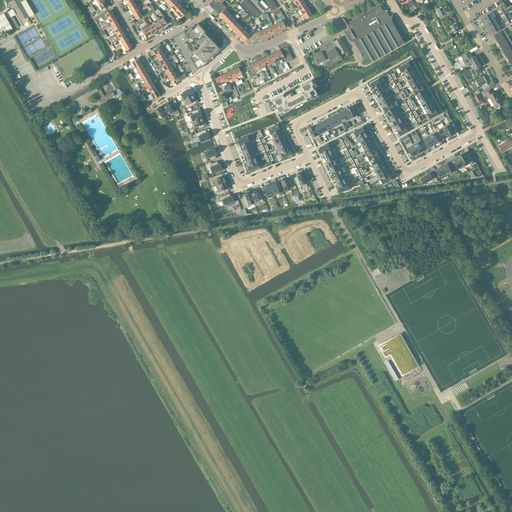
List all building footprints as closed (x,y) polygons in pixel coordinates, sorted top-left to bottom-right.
[(13,6),(22,20),(29,16),(21,3),(20,2),(23,0),(14,0),(10,3),(12,6),(13,6)] [(134,0),(133,1),(127,4),(130,9),(136,6),(134,2),(137,1),(136,0),(134,0)] [(171,0),(168,4),(172,8),(178,3),(175,0),(171,0)] [(208,4),(206,6),(207,7),(206,8),(211,13),(213,10),(214,9),(221,3),(218,0),(212,0),(209,3),(208,4)] [(262,0),(259,2),(266,9),(268,7),(262,0)] [(259,1),(255,5),(262,13),(266,9),(259,2),(259,1)] [(297,5),(295,6),(297,9),(298,8),(300,10),(306,6),(304,1),(297,6),(297,5)] [(105,2),(99,5),(102,11),(108,7),(105,2)] [(273,2),(267,5),(271,12),(277,8),(273,2)] [(172,8),(177,13),(182,7),(178,3),(172,8)] [(221,3),(214,9),(219,14),(218,15),(224,9),(226,8),(221,3)] [(344,31),(362,62),(366,60),(368,64),(404,43),(400,35),(404,32),(403,32),(401,29),(395,18),(393,15),(390,17),(382,3),(364,14),(363,12),(357,15),(359,17),(349,22),(348,20),(344,23),(347,29),(344,31)] [(136,6),(130,9),(133,14),(139,11),(136,6)] [(300,10),(302,15),(309,10),(306,6),(300,10)] [(182,7),(177,13),(181,18),(187,12),(182,7)] [(224,9),(218,15),(222,18),(228,12),(224,9)] [(309,10),(302,15),(305,19),(312,15),(310,11),(309,10)] [(101,14),(102,17),(105,15),(108,19),(114,16),(111,11),(107,13),(106,11),(101,14)] [(139,11),(133,14),(137,20),(143,16),(139,11)] [(228,12),(222,18),(226,22),(232,16),(228,12)] [(481,18),(484,24),(494,18),(491,12),(481,18)] [(0,14),(0,28),(4,26),(7,32),(12,29),(4,13),(0,14)] [(109,22),(107,24),(107,25),(108,25),(108,26),(111,24),(117,21),(114,16),(108,19),(109,22)] [(226,22),(229,26),(235,20),(232,16),(226,22)] [(158,18),(157,19),(158,21),(162,27),(167,24),(167,23),(165,20),(164,19),(164,18),(163,17),(160,19),(159,17),(158,17),(158,18)] [(484,24),(487,29),(497,24),(494,18),(484,24)] [(235,20),(229,26),(233,30),(239,24),(235,20)] [(111,24),(114,30),(120,26),(117,21),(111,24)] [(152,23),(153,24),(157,30),(162,27),(158,21),(155,23),(154,21),(152,23)] [(282,21),(278,23),(281,31),(286,28),(284,25),(282,21)] [(147,24),(146,24),(148,27),(151,33),(157,30),(153,24),(150,26),(149,24),(148,23),(147,24)] [(451,30),(450,31),(452,34),(453,33),(454,33),(459,30),(456,23),(450,27),(451,30)] [(145,25),(141,28),(143,30),(143,31),(145,34),(146,36),(151,33),(148,27),(146,24),(145,25)] [(191,27),(186,33),(190,37),(192,40),(196,44),(196,43),(200,39),(205,45),(203,46),(200,48),(201,49),(198,51),(195,53),(195,54),(193,56),(191,55),(190,56),(197,68),(200,65),(201,66),(221,48),(215,42),(214,43),(205,34),(207,33),(198,24),(194,27),(193,29),(191,27)] [(239,24),(233,30),(236,34),(243,28),(239,24)] [(497,24),(487,29),(491,35),(501,29),(497,24)] [(273,25),(268,27),(272,35),(277,33),(273,25)] [(114,30),(117,35),(123,31),(120,26),(114,30)] [(268,27),(263,30),(267,37),(272,35),(268,27)] [(236,34),(240,37),(246,32),(243,28),(236,34)] [(494,35),(497,41),(507,35),(504,29),(494,35)] [(263,30),(258,32),(262,39),(262,40),(267,37),(263,30)] [(119,40),(120,40),(126,36),(123,31),(117,35),(119,38),(118,38),(119,40)] [(246,32),(240,37),(244,41),(250,35),(246,32)] [(250,35),(244,41),(248,45),(262,39),(258,32),(250,36),(250,35)] [(497,41),(501,46),(511,40),(507,35),(497,41)] [(120,40),(123,45),(129,42),(126,36),(120,40)] [(320,49),(321,51),(323,54),(326,52),(334,65),(342,59),(342,58),(340,55),(348,50),(340,38),(320,49)] [(501,46),(504,52),(511,46),(511,42),(511,40),(501,46)] [(129,42),(123,45),(126,50),(124,51),(126,54),(132,50),(130,48),(132,47),(129,42)] [(153,50),(156,55),(162,52),(159,46),(153,50)] [(287,47),(280,50),(286,62),(293,59),(287,47)] [(280,50),(276,52),(279,60),(284,58),(280,50)] [(471,62),(472,65),(479,60),(477,56),(476,57),(475,56),(473,57),(469,51),(461,56),(466,65),(471,62)] [(156,55),(159,61),(165,57),(162,52),(156,55)] [(279,60),(276,52),(271,54),(274,62),(279,60)] [(319,53),(314,56),(318,64),(324,61),(327,67),(328,68),(334,65),(326,52),(323,54),(322,52),(320,54),(319,53)] [(274,62),(271,54),(266,57),(269,64),(274,62)] [(159,61),(162,66),(168,62),(165,57),(159,61)] [(261,59),(265,67),(269,64),(266,57),(261,59)] [(138,58),(135,60),(132,62),(135,67),(141,63),(138,58)] [(261,59),(256,61),(260,69),(265,67),(261,59)] [(480,60),(472,65),(474,67),(469,70),(473,76),(481,72),(479,68),(481,66),(481,65),(482,65),(480,60)] [(256,61),(252,63),(252,64),(256,73),(257,75),(260,73),(262,72),(260,69),(256,61)] [(162,66),(165,71),(172,67),(168,62),(162,66)] [(408,62),(398,68),(401,73),(402,72),(411,67),(408,62)] [(135,67),(138,72),(144,68),(141,63),(135,67)] [(245,67),(249,76),(256,73),(252,64),(245,67)] [(165,71),(169,76),(175,73),(172,67),(165,71)] [(239,67),(233,70),(237,77),(242,75),(239,67)] [(411,67),(402,72),(405,76),(414,71),(411,67)] [(138,72),(141,77),(147,73),(144,68),(138,72)] [(233,70),(228,72),(231,80),(237,77),(233,70)] [(414,71),(405,76),(408,81),(417,76),(414,71)] [(228,72),(223,75),(226,82),(231,80),(228,72)] [(141,77),(144,83),(150,79),(147,73),(141,77)] [(175,73),(169,76),(172,82),(176,79),(178,81),(186,76),(185,74),(178,78),(175,73)] [(226,82),(223,75),(215,78),(218,86),(226,82)] [(417,76),(408,81),(410,86),(419,81),(417,76)] [(479,86),(486,82),(483,77),(476,81),(477,82),(479,86)] [(380,78),(371,83),(374,88),(382,83),(380,78)] [(145,85),(147,88),(153,84),(150,79),(144,83),(145,85)] [(284,94),(272,100),(274,104),(275,103),(277,106),(280,112),(284,110),(285,112),(290,109),(296,106),(295,105),(302,101),(303,102),(309,100),(314,97),(313,96),(318,93),(314,87),(313,84),(314,83),(312,79),(300,86),(296,88),(290,91),(290,93),(285,96),(284,94)] [(419,81),(410,86),(413,91),(422,85),(419,81)] [(382,83),(374,88),(376,93),(385,88),(382,83)] [(147,88),(150,93),(156,89),(154,86),(153,84),(147,88)] [(422,85),(413,91),(416,95),(417,95),(425,90),(422,85)] [(67,99),(68,100),(69,103),(71,102),(91,91),(88,87),(85,89),(67,99)] [(385,88),(376,93),(379,97),(387,93),(384,89),(385,88)] [(101,98),(98,100),(100,104),(115,96),(113,92),(112,92),(104,96),(100,89),(97,91),(99,95),(101,98)] [(156,89),(150,93),(153,99),(160,95),(157,90),(156,89)] [(183,93),(180,95),(183,100),(193,94),(190,89),(186,91),(186,90),(182,92),(183,93)] [(425,90),(417,95),(420,99),(427,95),(425,90)] [(494,106),(495,105),(496,107),(497,108),(500,106),(500,105),(499,103),(502,101),(496,91),(493,93),(491,90),(485,93),(487,97),(489,96),(494,106)] [(387,93),(379,97),(382,102),(389,98),(391,97),(388,92),(387,93)] [(482,100),(478,93),(473,96),(477,103),(482,100)] [(193,94),(183,100),(185,105),(184,105),(186,109),(196,103),(194,100),(195,99),(194,97),(195,97),(193,94)] [(427,95),(420,99),(422,104),(430,100),(427,95)] [(389,98),(382,102),(384,107),(392,103),(389,98)] [(430,100),(422,104),(425,109),(433,104),(430,100)] [(165,103),(162,105),(167,114),(172,111),(170,107),(173,106),(171,102),(168,104),(168,103),(165,104),(165,103)] [(392,103),(384,107),(387,112),(396,107),(393,102),(392,103)] [(433,104),(425,109),(428,113),(435,109),(433,104)] [(162,105),(155,109),(157,113),(158,113),(160,116),(161,115),(162,117),(167,114),(162,105)] [(353,106),(348,109),(352,117),(353,120),(358,117),(353,106)] [(396,107),(387,112),(390,116),(397,112),(399,111),(396,107)] [(197,109),(186,113),(188,117),(189,116),(191,121),(202,117),(200,112),(199,112),(197,109)] [(348,109),(343,111),(347,119),(352,117),(348,109)] [(428,113),(426,114),(429,119),(438,114),(435,109),(428,113)] [(343,111),(338,114),(342,122),(347,119),(343,111)] [(397,112),(390,116),(392,121),(400,117),(397,112)] [(338,114),(333,116),(337,124),(342,122),(338,114)] [(333,116),(328,119),(333,127),(337,124),(333,116)] [(400,117),(392,121),(395,126),(403,121),(404,121),(401,116),(400,117)] [(202,117),(191,121),(193,127),(192,127),(193,131),(204,127),(203,124),(204,124),(203,121),(204,120),(202,117)] [(328,119),(323,121),(328,130),(333,128),(333,127),(328,119)] [(323,121),(319,123),(323,133),(328,130),(323,121)] [(403,121),(395,126),(398,130),(405,126),(403,121)] [(319,123),(314,126),(319,135),(323,133),(319,123)] [(449,123),(444,126),(450,136),(455,133),(449,123)] [(268,129),(267,129),(270,135),(271,134),(275,132),(279,130),(277,124),(268,129)] [(405,126),(398,130),(400,135),(409,130),(407,125),(405,126)] [(314,126),(309,128),(314,140),(319,137),(319,135),(314,126)] [(438,127),(435,129),(441,139),(444,137),(444,138),(446,137),(447,138),(450,136),(444,126),(439,129),(438,127)] [(363,127),(353,132),(356,137),(365,132),(363,127)] [(199,132),(194,134),(195,137),(197,136),(199,142),(200,141),(210,138),(211,138),(210,134),(209,134),(208,133),(208,132),(206,133),(205,129),(199,132)] [(433,132),(428,135),(434,145),(437,143),(439,141),(438,141),(441,139),(435,129),(432,130),(433,132)] [(275,132),(271,134),(273,139),(282,134),(279,130),(275,132)] [(365,132),(356,137),(359,142),(360,141),(368,136),(365,132)] [(273,139),(272,139),(274,144),(275,144),(284,139),(282,134),(273,139)] [(425,141),(422,142),(425,148),(428,146),(429,147),(431,146),(431,147),(434,145),(428,135),(423,138),(425,141)] [(248,136),(238,140),(240,145),(249,142),(250,142),(248,136)] [(368,136),(360,141),(363,146),(371,141),(368,136)] [(275,144),(274,144),(276,149),(278,148),(286,144),(284,139),(275,144)] [(371,141),(363,146),(365,151),(374,146),(371,141)] [(417,141),(412,144),(413,145),(418,154),(421,152),(423,150),(422,150),(425,148),(422,142),(419,144),(417,141)] [(510,141),(500,147),(503,151),(510,147),(508,144),(511,143),(510,141)] [(249,142),(240,145),(242,150),(251,147),(252,147),(250,142),(249,142)] [(329,143),(320,148),(322,153),(330,149),(332,148),(329,143)] [(286,144),(278,148),(280,153),(285,151),(289,149),(286,144)] [(410,152),(407,154),(410,157),(412,155),(413,156),(415,155),(415,156),(418,154),(413,145),(408,148),(410,152)] [(365,151),(364,151),(367,156),(376,151),(374,146),(365,151)] [(251,147),(242,150),(244,155),(253,152),(251,147)] [(215,148),(204,152),(207,158),(209,157),(210,160),(216,158),(215,155),(216,154),(215,152),(216,152),(215,148)] [(280,153),(279,154),(281,159),(291,154),(289,149),(285,151),(280,153)] [(330,149),(322,153),(325,158),(332,154),(330,149)] [(376,151),(367,156),(369,161),(371,160),(379,155),(376,151)] [(253,152),(244,155),(246,161),(255,157),(256,157),(254,152),(253,152)] [(464,153),(459,156),(465,166),(470,163),(471,165),(474,163),(468,153),(465,154),(464,153)] [(332,154),(325,158),(327,162),(335,159),(332,154)] [(379,155),(371,160),(373,165),(382,160),(379,155)] [(455,160),(452,162),(455,168),(458,166),(460,169),(465,166),(459,156),(456,158),(454,160),(455,160)] [(255,157),(246,161),(247,166),(252,164),(256,162),(258,161),(256,157),(255,157)] [(335,159),(327,162),(329,167),(339,163),(336,158),(335,159)] [(382,160),(373,165),(376,169),(384,165),(382,160)] [(212,167),(210,167),(212,173),(223,169),(221,166),(220,164),(218,164),(217,161),(211,163),(212,167)] [(252,164),(247,166),(249,171),(258,168),(260,167),(258,161),(256,162),(252,164)] [(339,163),(329,167),(332,172),(341,168),(339,163)] [(445,164),(442,166),(447,175),(452,172),(450,168),(453,166),(451,163),(448,164),(447,164),(445,165),(445,164)] [(376,169),(375,170),(377,175),(379,174),(387,169),(384,165),(376,169)] [(438,170),(434,172),(436,176),(440,174),(442,178),(447,175),(442,166),(439,168),(437,169),(437,170),(438,170)] [(341,168),(332,172),(334,177),(343,173),(341,168)] [(387,169),(379,174),(381,179),(390,174),(387,169)] [(296,177),(293,178),(297,189),(300,188),(299,185),(306,182),(302,172),(298,173),(298,174),(295,175),(296,177)] [(222,173),(211,177),(212,180),(215,179),(217,185),(226,181),(225,178),(224,178),(224,176),(223,176),(222,173)] [(343,173),(334,177),(336,182),(346,177),(343,173)] [(421,179),(420,179),(422,183),(423,182),(424,183),(433,178),(435,183),(438,181),(433,173),(430,174),(430,173),(421,178),(421,179)] [(381,179),(380,179),(383,184),(392,179),(390,174),(381,179)] [(346,177),(336,182),(339,187),(348,182),(346,177)] [(284,178),(280,180),(284,190),(290,188),(289,186),(293,185),(290,179),(287,180),(286,178),(284,179),(284,178)] [(226,181),(217,185),(219,190),(223,189),(224,192),(228,191),(227,187),(228,187),(227,185),(228,185),(226,181)] [(348,182),(339,187),(341,192),(352,187),(349,182),(348,182)] [(275,183),(270,186),(273,194),(278,192),(277,188),(280,187),(279,183),(275,184),(275,183)] [(265,188),(261,190),(264,196),(267,195),(268,197),(273,195),(269,185),(266,186),(266,187),(264,188),(265,188)] [(253,191),(250,192),(253,202),(257,201),(258,203),(263,201),(259,191),(256,192),(255,191),(253,192),(253,191)] [(245,196),(242,197),(246,207),(250,206),(250,203),(253,202),(250,192),(246,193),(244,194),(245,196)] [(229,193),(218,197),(219,202),(222,202),(223,206),(227,204),(228,206),(232,205),(231,203),(235,201),(234,198),(233,198),(232,196),(230,196),(229,193)] [(387,341),(379,346),(385,357),(391,354),(406,380),(422,370),(409,348),(405,350),(404,348),(408,345),(401,333),(390,339),(391,341),(388,343),(387,341)]
